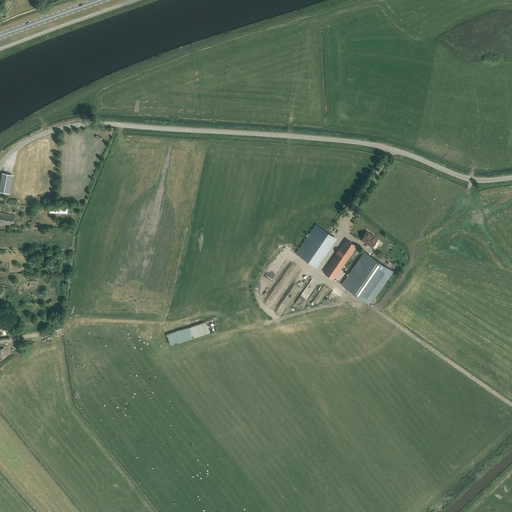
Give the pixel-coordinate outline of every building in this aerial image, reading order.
[(3,173),(0,187),(0,190),(9,193),(13,175),(3,173)] [(0,223),(13,224),(15,215),(0,212),(0,223)] [(316,224),(311,231),(330,244),(334,237),(316,224)] [(337,239),(334,237),(330,244),(311,231),(304,242),(324,255),(318,264),(316,263),(314,266),(317,267),(337,239)] [(373,236),(371,235),(367,232),(361,240),(372,247),(377,239),(373,236)] [(357,246),(346,238),(323,271),(334,279),(357,246)] [(304,242),(296,253),(314,266),(316,263),(318,264),(324,255),(304,242)] [(392,271),(365,252),(342,285),(369,304),(392,271)] [(313,292),(315,293),(320,288),(315,284),(311,288),(314,291),(313,292)] [(320,287),(312,302),(316,304),(322,293),(319,292),(321,288),(320,287)] [(236,320),(234,314),(227,316),(227,314),(220,316),(223,323),(222,324),(225,332),(233,329),(230,322),(236,320)] [(198,336),(215,331),(212,321),(165,334),(168,344),(198,336)] [(151,339),(146,341),(148,347),(150,346),(151,351),(159,349),(158,346),(154,347),(151,339)] [(500,413),(508,421),(510,419),(502,410),(500,413)]
